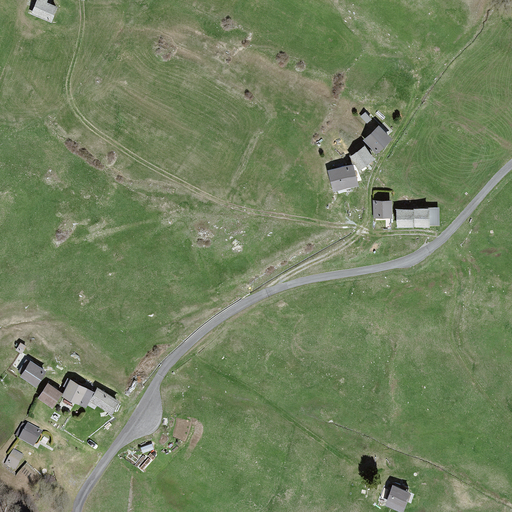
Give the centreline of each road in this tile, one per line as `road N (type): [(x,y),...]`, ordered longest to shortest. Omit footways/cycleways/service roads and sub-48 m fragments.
road 1 (track): [(441,235),(367,232),(240,207),(130,154),(74,112),(65,93),(81,0)]
road 2 (track): [(267,289),(358,235),(368,219),(372,176),(415,106),(421,80),(406,42),(350,0)]
